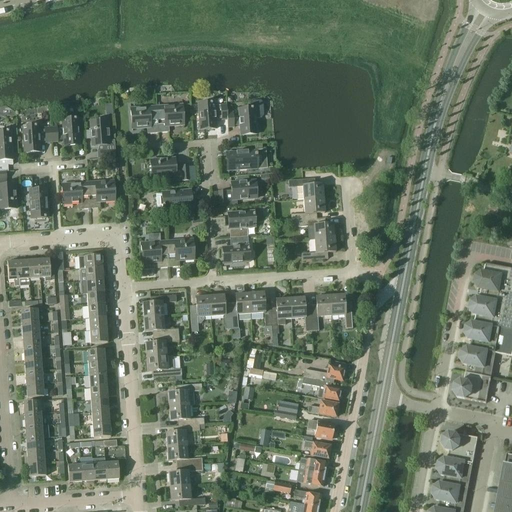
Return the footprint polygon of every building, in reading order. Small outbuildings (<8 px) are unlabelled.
[(250,104),(251,109),(239,110),(241,135),(256,134),(255,118),(261,118),(264,115),(263,103),(260,101),(252,101),(250,104)] [(222,121),(227,121),(228,121),(227,113),(227,105),(220,106),(221,106),(214,107),(214,103),(198,104),(200,130),(216,129),(215,120),(221,120),(222,121)] [(157,108),(159,134),(169,133),(169,127),(185,126),(183,106),(157,108)] [(147,134),(159,134),(157,108),(131,109),(133,129),(146,128),(147,134)] [(51,128),(52,144),(58,143),(57,142),(63,141),(64,146),(80,145),(78,120),(62,121),(63,129),(57,130),(57,128),(51,128)] [(108,121),(90,122),(92,147),(104,146),(109,146),(109,141),(108,121)] [(38,126),(23,127),(24,153),(40,152),(38,126)] [(45,144),(52,144),(51,128),(44,129),(45,144)] [(11,132),(0,133),(0,165),(5,165),(13,165),(12,160),(11,132)] [(109,146),(104,146),(105,152),(115,152),(114,141),(109,141),(109,146)] [(261,146),(255,147),(255,152),(227,154),(228,168),(238,168),(238,170),(256,169),(256,168),(264,168),(265,166),(266,162),(266,158),(264,154),(263,152),(261,152),(261,146)] [(174,160),(150,161),(151,178),(175,177),(174,160)] [(182,181),(189,181),(189,166),(181,167),(182,181)] [(268,175),(260,175),(261,183),(269,182),(268,175)] [(303,201),(323,200),(322,186),(310,187),(310,180),(288,182),(288,189),(296,188),(297,201),(303,201)] [(87,184),(89,209),(100,208),(100,203),(115,202),(114,182),(87,184)] [(231,184),(232,191),(218,192),(219,207),(237,205),(236,200),(256,199),(255,182),(249,182),(237,183),(231,184)] [(78,210),(89,209),(87,184),(62,185),(63,205),(78,204),(78,210)] [(14,185),(0,185),(0,210),(16,209),(14,185)] [(48,218),(46,190),(32,191),(32,200),(30,201),(31,219),(48,218)] [(138,190),(130,190),(130,201),(138,200),(138,190)] [(162,193),(162,195),(155,195),(156,211),(191,208),(190,194),(181,195),(180,192),(162,193)] [(290,222),(298,222),(298,221),(312,220),(312,215),(324,214),(323,200),(303,201),(304,214),(290,215),(290,222)] [(232,239),(248,238),(247,228),(255,228),(254,212),(227,214),(228,230),(232,229),(232,239)] [(191,218),(192,225),(202,224),(201,217),(191,218)] [(314,240),(334,239),(333,225),(321,226),(320,220),(312,220),(298,221),(298,222),(299,228),(308,227),(309,241),(314,240)] [(249,263),(248,238),(232,239),(233,248),(222,249),(223,264),(249,263)] [(335,253),(334,239),(314,240),(315,254),(301,255),(301,262),(323,260),(323,254),(335,253)] [(166,242),(168,268),(179,268),(179,262),(194,261),(192,241),(166,242)] [(157,269),(168,268),(166,242),(140,244),(141,265),(157,264),(157,269)] [(78,271),(102,269),(101,256),(77,258),(78,271)] [(38,261),(39,279),(45,279),(45,282),(50,281),(54,281),(54,274),(50,274),(49,260),(38,261)] [(28,262),(29,280),(39,279),(38,261),(28,262)] [(19,286),(17,262),(7,263),(8,281),(14,281),(14,287),(19,286)] [(30,286),(29,280),(28,262),(17,262),(19,286),(19,287),(30,286)] [(511,269),(486,265),(484,273),(481,273),(475,277),(474,284),(478,290),(481,291),(480,299),(477,298),(470,302),(469,310),(473,316),(476,316),(475,324),(501,329),(511,331),(511,269)] [(102,269),(78,271),(79,283),(103,281),(102,269)] [(103,281),(79,283),(80,296),(87,295),(103,294),(103,281)] [(88,307),(104,306),(103,294),(87,295),(88,307)] [(263,336),(271,335),(271,328),(270,313),(270,306),(264,306),(263,294),(249,295),(251,315),(264,314),(265,328),(263,330),(263,336)] [(230,308),(232,330),(238,330),(237,316),(251,315),(249,295),(235,296),(236,308),(230,308)] [(143,319),(163,317),(162,304),(176,303),(176,296),(154,298),(154,304),(142,305),(143,319)] [(59,297),(60,310),(68,309),(67,297),(59,297)] [(225,331),(232,330),(230,308),(224,309),(223,297),(209,298),(211,318),(224,317),(225,331)] [(330,298),(331,318),(344,317),(345,331),(352,330),(351,308),(344,308),(344,297),(330,298)] [(211,318),(209,298),(195,299),(196,311),(190,311),(191,333),(198,333),(198,325),(200,325),(204,321),(204,318),(211,318)] [(318,319),(331,318),(330,298),(316,298),(317,310),(311,310),(312,333),(318,332),(318,319)] [(306,333),(312,333),(311,310),(304,311),(304,299),(290,300),(291,320),(305,319),(306,333)] [(271,328),(271,335),(278,335),(278,327),(285,326),(284,321),(291,320),(290,300),(276,301),(276,313),(270,313),(271,328)] [(89,320),(105,318),(104,306),(88,307),(89,320)] [(68,309),(60,310),(60,322),(61,322),(66,322),(69,321),(68,309)] [(21,325),(38,324),(37,311),(20,312),(21,325)] [(164,331),(163,317),(143,319),(144,333),(156,332),(157,338),(179,336),(178,330),(164,331)] [(89,332),(106,331),(105,318),(89,320),(89,332)] [(471,323),(466,327),(464,334),(468,341),(472,341),(470,349),(496,354),(501,329),(475,324),(471,323)] [(38,336),(38,324),(21,325),(22,337),(38,336)] [(106,331),(89,332),(90,345),(107,343),(106,331)] [(66,334),(62,334),(62,335),(63,343),(63,347),(71,346),(70,334),(66,334)] [(39,348),(38,336),(22,337),(23,349),(39,348)] [(179,343),(179,336),(157,338),(157,344),(145,345),(146,359),(166,357),(165,344),(179,343)] [(40,361),(39,348),(23,349),(24,362),(40,361)] [(467,366),(465,374),(491,379),(496,354),(470,349),(467,348),(461,352),(460,359),(464,365),(467,366)] [(88,365),(105,363),(104,351),(87,352),(88,365)] [(247,362),(246,369),(249,369),(258,371),(260,364),(260,358),(249,356),(248,362),(247,362)] [(173,357),(166,357),(146,359),(147,373),(159,372),(160,378),(182,377),(181,370),(174,370),(173,357)] [(41,373),(40,361),(24,362),(25,374),(41,373)] [(225,361),(220,362),(221,371),(230,371),(230,366),(225,361)] [(105,376),(105,363),(88,365),(88,377),(105,376)] [(304,371),(302,379),(305,380),(315,382),(316,381),(332,384),(333,380),(343,382),(345,369),(329,366),(327,375),(304,371)] [(42,385),(41,373),(25,374),(26,386),(42,385)] [(491,379),(465,374),(464,382),(461,381),(455,385),(453,393),(458,399),(486,404),(491,379)] [(106,388),(105,376),(88,377),(89,389),(106,388)] [(302,379),(301,385),(320,388),(319,390),(318,398),(339,402),(341,390),(330,388),(331,384),(332,385),(332,384),(316,381),(315,382),(305,380),(302,379)] [(43,398),(42,385),(26,386),(27,399),(43,398)] [(168,394),(169,408),(189,407),(193,407),(192,393),(202,392),(201,385),(179,387),(180,393),(176,394),(168,394)] [(107,401),(106,388),(89,389),(90,402),(107,401)] [(108,413),(107,401),(90,402),(91,414),(108,413)] [(24,416),(41,415),(40,402),(23,403),(24,416)] [(336,418),(338,405),(321,402),(319,409),(309,407),(308,413),(336,418)] [(279,405),(278,411),(282,412),(296,415),(297,408),(279,405)] [(189,407),(169,408),(170,422),(182,421),(182,427),(177,428),(177,427),(177,428),(204,426),(204,419),(190,420),(189,407)] [(296,415),(282,412),(280,421),(294,424),(296,415)] [(109,425),(108,413),(91,414),(92,426),(109,425)] [(41,427),(41,415),(24,416),(25,429),(41,427)] [(332,440),(334,427),(309,422),(308,429),(316,431),(315,437),(332,440)] [(110,438),(109,425),(92,426),(93,439),(110,438)] [(204,426),(177,428),(177,434),(165,435),(167,449),(186,447),(185,434),(199,433),(199,427),(204,426)] [(42,440),(41,427),(25,429),(26,441),(42,440)] [(449,452),(447,459),(447,460),(473,465),(478,439),(449,434),(443,438),(441,445),(446,451),(449,452)] [(43,452),(42,440),(26,441),(27,453),(43,452)] [(328,460),(330,447),(305,442),(304,448),(312,450),(311,456),(328,460)] [(239,451),(253,454),(255,448),(240,445),(240,446),(239,451)] [(186,447),(167,449),(168,463),(179,462),(180,468),(202,466),(201,460),(187,461),(186,447)] [(44,465),(43,452),(27,453),(28,466),(44,465)] [(500,488),(511,489),(511,456),(507,455),(500,488)] [(310,473),(325,476),(327,464),(301,459),(298,470),(310,473)] [(444,477),(443,484),(442,485),(468,490),(473,465),(447,460),(447,459),(444,459),(438,463),(437,470),(441,476),(444,477)] [(105,464),(105,460),(92,460),(92,465),(93,482),(106,481),(105,464)] [(238,460),(237,460),(235,472),(243,474),(245,461),(238,460)] [(105,464),(106,481),(119,480),(117,463),(105,464)] [(45,477),(44,465),(28,466),(29,479),(45,477)] [(93,482),(92,465),(80,466),(81,483),(93,482)] [(68,483),(81,483),(80,466),(67,467),(68,483)] [(202,473),(202,466),(180,468),(180,474),(168,475),(169,489),(189,487),(188,474),(202,473)] [(266,474),(273,475),(274,468),(267,466),(266,474)] [(310,473),(298,470),(297,477),(296,483),(323,488),(325,476),(310,473)] [(291,487),(274,484),(273,490),(273,492),(289,495),(291,487)] [(439,502),(438,509),(438,510),(450,511),(463,511),(468,490),(442,485),(443,484),(439,484),(433,488),(432,495),(436,501),(439,502)] [(190,501),(189,487),(169,489),(170,503),(182,502),(183,508),(205,506),(204,500),(190,501)] [(511,511),(511,489),(500,488),(496,509),(511,511)] [(304,505),(319,508),(321,496),(295,491),(293,497),(305,500),(304,505)] [(227,500),(226,508),(234,509),(238,510),(240,503),(235,502),(235,501),(227,500)]
